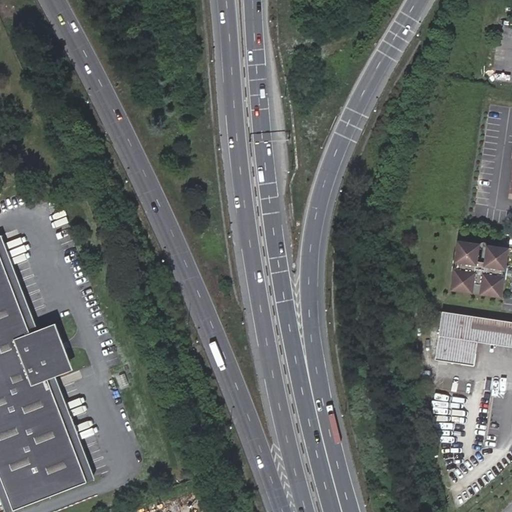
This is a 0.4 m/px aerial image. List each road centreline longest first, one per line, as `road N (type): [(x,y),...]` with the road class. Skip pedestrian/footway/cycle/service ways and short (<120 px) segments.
road 1 (motorway): [(56,0),(173,230),(283,511)]
road 2 (motorway): [(351,511),(315,354),(309,270),(319,204),(343,141),(417,0)]
road 3 (motorway): [(333,511),(271,212),(254,0)]
road 4 (motorway): [(228,0),(246,211),(306,511)]
